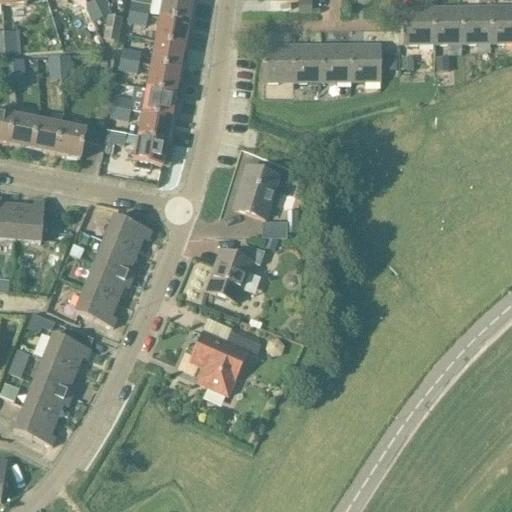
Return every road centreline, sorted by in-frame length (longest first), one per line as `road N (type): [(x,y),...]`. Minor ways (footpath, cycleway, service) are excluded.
road 1 (residential): [(28,511),(92,435),(122,379),(149,323),(181,218)]
road 2 (tertiary): [(347,511),(447,367),(511,304)]
road 3 (residential): [(181,218),(228,0)]
road 4 (residential): [(181,218),(0,173)]
